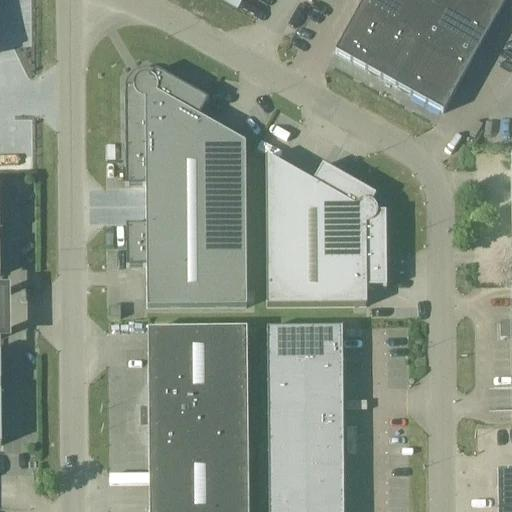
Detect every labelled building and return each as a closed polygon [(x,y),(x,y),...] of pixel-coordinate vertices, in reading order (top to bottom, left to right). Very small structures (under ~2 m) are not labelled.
[(364,0),(334,54),(442,115),(506,0),(364,0)] [(245,146),(232,138),(198,119),(208,102),(155,71),(150,78),(146,77),(141,78),(137,80),(134,84),(133,89),(124,89),(125,188),(145,188),(145,227),(125,227),(126,269),(146,269),(146,310),(246,309),(245,146)] [(115,147),(106,147),(106,162),(115,162),(115,147)] [(366,290),(386,289),(385,214),(377,214),(376,211),(374,207),(371,205),(375,197),(322,167),(312,184),(265,157),(266,309),(366,308),(366,290)] [(108,320),(120,320),(120,308),(108,308),(108,320)] [(267,401),(342,401),(341,330),(266,330),(267,401)] [(148,511),(247,511),(246,331),(166,332),(167,371),(147,371),(148,511)] [(267,437),(342,436),(342,401),(267,401),(267,437)] [(267,472),(343,471),(342,436),(267,437),(267,472)] [(268,507),(343,506),(343,471),(267,472),(268,507)] [(511,511),(511,471),(496,472),(496,511),(511,511)]
